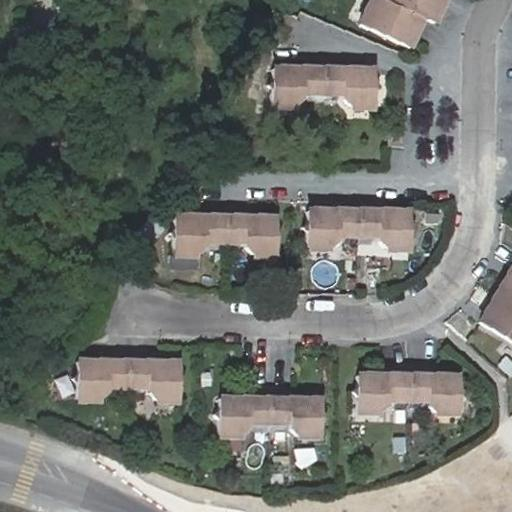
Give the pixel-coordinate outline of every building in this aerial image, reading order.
[(373,0),(373,1),(370,0),(360,0),(348,25),(397,50),(411,20),(422,25),(434,0),(373,0)] [(329,73),(329,62),(298,61),(298,72),(264,71),(263,80),(258,86),(263,91),(263,107),(286,107),(294,101),(294,97),(299,97),(299,102),(328,103),(328,98),(333,98),(333,102),(343,110),(362,110),(363,95),(368,88),(363,84),(363,73),(329,73)] [(390,137),(373,137),(374,153),(391,152),(390,137)] [(360,218),(360,208),(330,209),(330,218),(294,218),(294,229),(289,233),(294,242),(294,255),(316,256),(325,250),(325,244),(330,245),(330,249),(361,250),(360,245),(366,245),(366,249),(375,256),(395,256),(395,240),(402,234),(395,227),(396,218),(360,218)] [(186,240),(164,235),(160,240),(163,244),(163,261),(184,261),(194,256),(194,251),(199,251),(199,256),(229,256),(229,250),(233,251),(233,256),(242,262),(264,261),(265,245),(270,241),(266,236),(265,225),(229,226),(229,216),(200,216),(200,225),(190,225),(186,240)] [(164,225),(164,235),(186,240),(190,225),(164,225)] [(511,238),(511,240),(511,246),(467,327),(511,351),(511,238)] [(132,369),(133,360),(103,358),(102,366),(67,364),(66,373),(61,378),(65,384),(64,398),(88,400),(95,396),(96,391),(101,392),(101,397),(131,399),(131,394),(137,394),(136,400),(141,405),(166,406),(167,392),(172,385),(168,379),(168,371),(132,369)] [(409,381),(409,372),(378,371),(378,379),(341,378),(342,390),(336,394),(341,399),(341,413),(366,413),(373,408),(373,404),(378,404),(378,410),(408,410),(408,404),(413,405),(413,409),(418,416),(444,417),(444,401),(449,397),(444,391),(444,381),(409,381)] [(272,403),(272,394),(242,395),(242,403),(205,403),(205,415),(201,419),(205,423),(205,439),(229,439),(237,433),(236,428),(242,427),(242,432),(271,433),(272,428),(276,428),(276,433),(284,438),(308,438),(308,426),(313,419),(307,413),(308,403),(272,403)]
